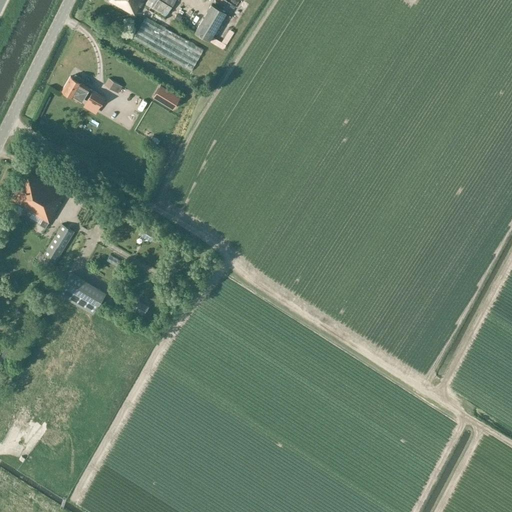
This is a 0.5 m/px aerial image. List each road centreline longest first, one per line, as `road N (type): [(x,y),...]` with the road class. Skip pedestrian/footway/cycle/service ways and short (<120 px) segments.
road 1 (track): [(90,511),(79,500),(81,488),(180,319),(218,271),(219,257),(10,119)]
road 2 (tertiary): [(0,141),(71,0)]
